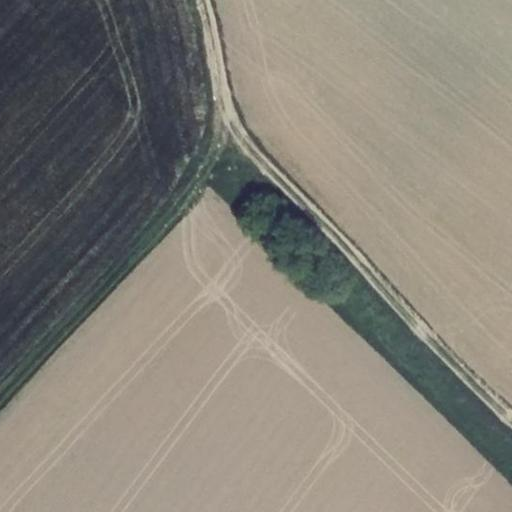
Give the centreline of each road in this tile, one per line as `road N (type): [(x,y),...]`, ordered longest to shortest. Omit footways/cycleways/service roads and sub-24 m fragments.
road 1 (track): [(203,0),(229,121),(511,418)]
road 2 (track): [(229,121),(178,204),(0,398)]
